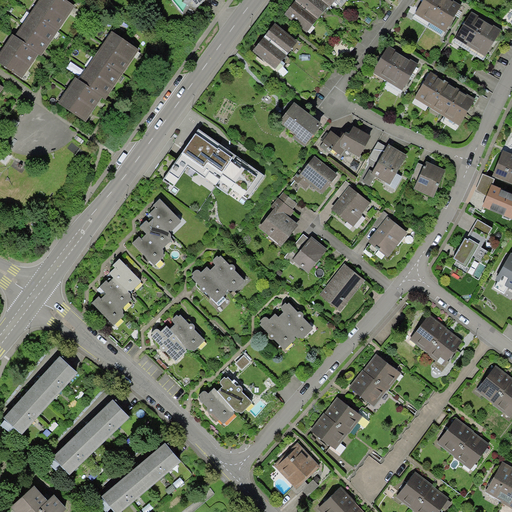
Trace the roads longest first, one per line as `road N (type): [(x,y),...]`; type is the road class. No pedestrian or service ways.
road 1 (secondary): [(34,295),(252,0)]
road 2 (residential): [(404,0),(328,103),(467,162)]
road 3 (residential): [(232,476),(413,271)]
road 4 (residential): [(34,295),(106,350),(232,476)]
road 5 (residential): [(492,331),(358,496)]
road 6 (residential): [(413,271),(467,162)]
